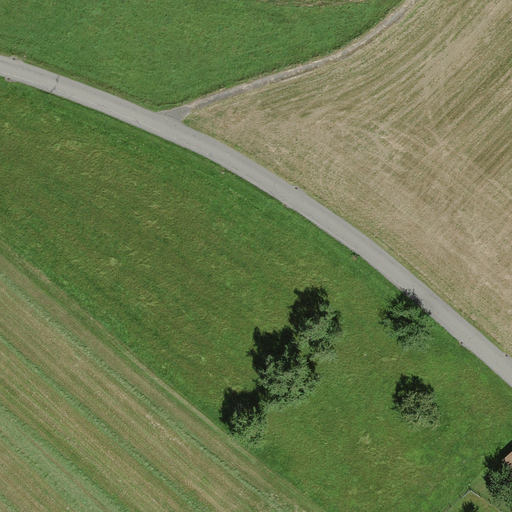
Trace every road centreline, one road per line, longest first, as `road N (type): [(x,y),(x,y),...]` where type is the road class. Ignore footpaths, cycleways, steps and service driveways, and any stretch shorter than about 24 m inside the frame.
road 1 (residential): [(511,376),(417,291),(283,192),(186,138),(0,67)]
road 2 (track): [(148,123),(335,60),(407,0)]
